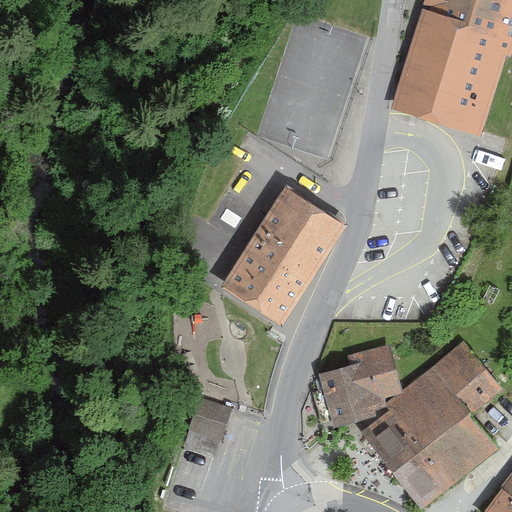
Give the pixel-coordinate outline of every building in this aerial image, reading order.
[(511,54),(511,0),(428,0),(392,112),(485,142),(511,54)] [(346,229),(286,192),(224,291),(284,329),(346,229)] [(355,367),(325,374),(338,428),(382,417),(380,409),(391,406),(388,397),(406,393),(394,345),(353,355),(355,367)] [(394,418),(366,441),(423,511),(424,511),(505,447),(476,410),(504,388),(470,346),(389,411),(394,418)] [(205,396),(187,442),(218,452),(234,407),(205,396)] [(511,511),(511,479),(489,511),(511,511)]
